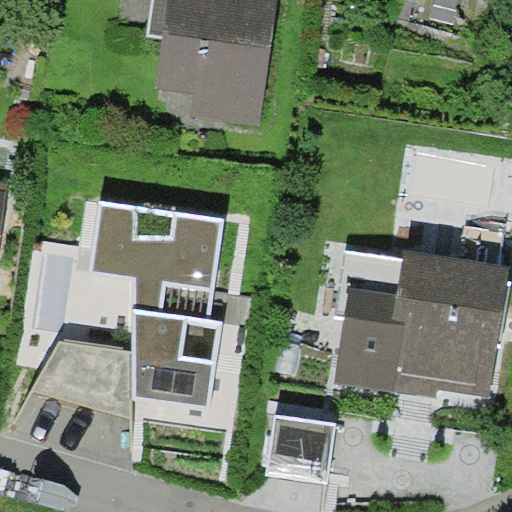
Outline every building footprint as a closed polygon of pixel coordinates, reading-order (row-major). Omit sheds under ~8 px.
[(281,2),(265,0),(172,0),(159,93),(197,98),(194,117),(263,127),(281,2)] [(0,259),(10,189),(0,187),(0,259)] [(225,219),(102,201),(88,273),(130,279),(129,348),(129,396),(208,408),(222,322),(208,317),(225,219)] [(469,224),(461,270),(414,262),(406,305),(356,296),(339,391),(442,409),(445,394),(494,403),(511,298),(511,276),(499,274),(507,230),(469,224)] [(34,388),(130,417),(129,396),(129,348),(62,340),(34,388)] [(339,430),(280,422),(272,477),(330,486),(339,430)]
